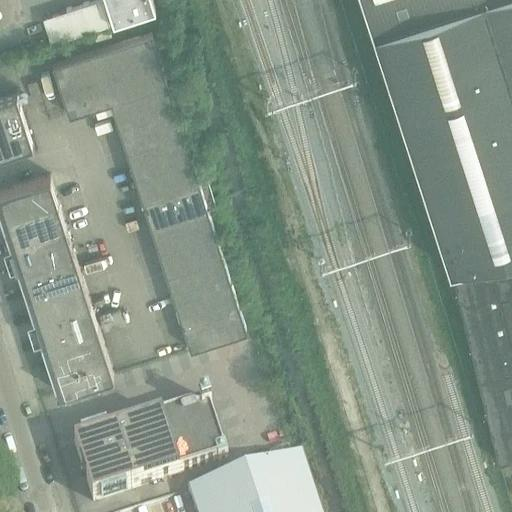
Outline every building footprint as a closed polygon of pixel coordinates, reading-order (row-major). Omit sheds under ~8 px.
[(95,0),(66,9),(75,34),(111,23),(103,0),(95,0)] [(156,8),(153,0),(106,0),(114,22),(130,17),(155,9),(156,8)] [(511,0),(364,0),(373,26),(451,266),(498,461),(509,458),(511,457),(511,0)] [(111,101),(168,83),(152,32),(136,37),(53,64),(69,115),(111,102),(111,101)] [(168,83),(111,101),(111,102),(119,126),(176,107),(168,83)] [(17,90),(0,95),(0,152),(32,142),(32,144),(34,144),(17,91),(18,91),(17,90)] [(176,107),(119,126),(127,150),(184,132),(176,107)] [(184,132),(127,150),(135,175),(192,157),(184,132)] [(192,157),(135,175),(143,200),(200,181),(192,157)] [(50,174),(0,190),(0,214),(1,218),(58,200),(50,174)] [(200,181),(143,200),(151,225),(208,206),(200,181)] [(58,200),(1,218),(9,243),(66,225),(58,200)] [(208,206),(151,225),(159,249),(216,231),(208,206)] [(66,225),(9,243),(17,268),(74,249),(66,225)] [(216,231),(159,249),(166,274),(224,256),(216,231)] [(74,249),(17,268),(25,292),(82,274),(74,249)] [(224,256),(166,274),(174,299),(232,280),(224,256)] [(82,274),(25,292),(33,317),(90,299),(82,274)] [(232,280),(174,299),(182,324),(240,305),(232,280)] [(90,299),(33,317),(41,342),(98,323),(90,299)] [(240,305),(182,324),(191,349),(248,331),(240,305)] [(98,323),(41,342),(49,367),(106,348),(98,323)] [(106,348),(49,367),(56,388),(57,392),(115,374),(106,348)] [(223,450),(210,411),(212,410),(208,400),(198,403),(199,405),(74,445),(93,502),(100,500),(101,504),(127,495),(126,491),(217,462),(218,463),(228,460),(224,450),(223,450)] [(291,459),(188,492),(194,511),(320,511),(306,467),(302,455),(291,459)]
